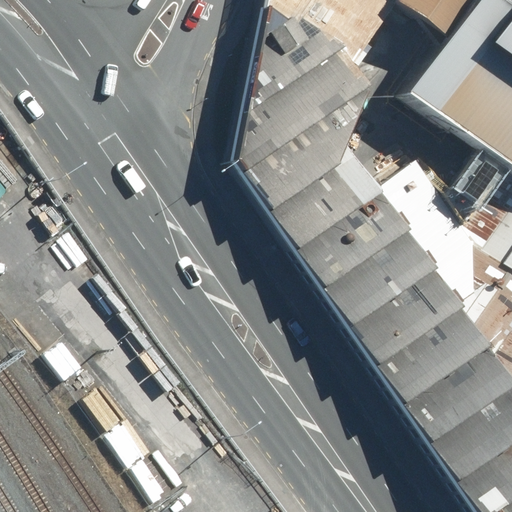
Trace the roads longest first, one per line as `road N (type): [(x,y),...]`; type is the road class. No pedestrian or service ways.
road 1 (primary): [(109,131),(374,511)]
road 2 (unclassified): [(109,131),(175,0)]
